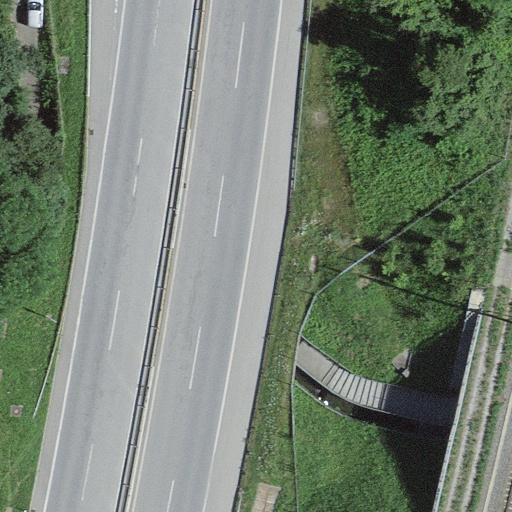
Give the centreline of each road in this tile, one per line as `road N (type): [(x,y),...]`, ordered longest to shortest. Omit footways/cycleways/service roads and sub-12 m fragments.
road 1 (trunk): [(163,511),(244,0)]
road 2 (trunk): [(154,0),(76,511)]
road 3 (track): [(511,243),(452,511)]
